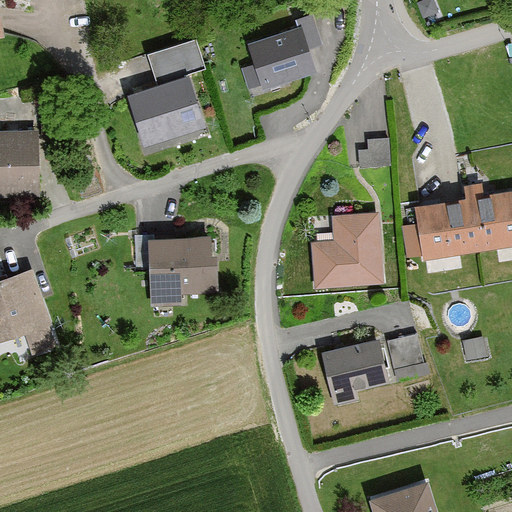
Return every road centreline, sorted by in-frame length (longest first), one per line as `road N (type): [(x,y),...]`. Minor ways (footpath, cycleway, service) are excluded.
road 1 (unclassified): [(298,469),(271,363),(263,266),(295,174),(382,50)]
road 2 (residential): [(298,469),(511,415)]
road 3 (residential): [(382,50),(415,53),(511,25)]
